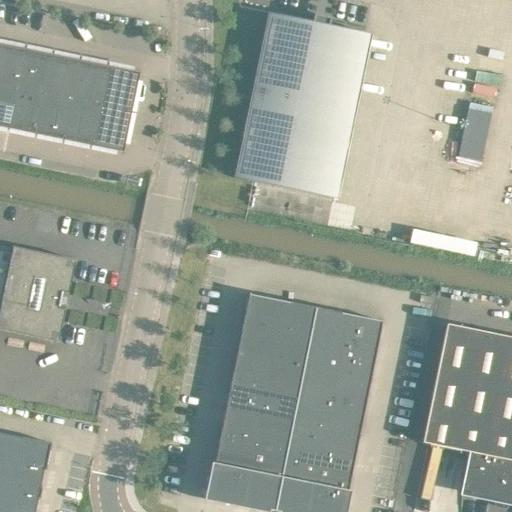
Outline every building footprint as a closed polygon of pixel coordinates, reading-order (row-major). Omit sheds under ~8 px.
[(267,12),(232,179),(239,180),(271,187),(296,192),(330,199),(338,200),(372,34),(364,32),(330,25),(328,25),(330,18),(313,15),(311,21),(276,14),(273,14),(267,12)] [(0,85),(15,89),(23,49),(0,44),(0,85)] [(15,89),(43,94),(51,55),(23,49),(15,89)] [(43,94),(70,100),(78,60),(51,55),(43,94)] [(70,100),(97,106),(106,66),(78,60),(70,100)] [(106,66),(97,106),(131,112),(139,73),(106,66)] [(0,127),(7,129),(15,89),(0,85),(0,127)] [(7,129),(34,134),(43,94),(15,89),(7,129)] [(458,161),(480,166),(495,96),(473,91),(458,161)] [(34,134),(62,140),(70,100),(43,94),(34,134)] [(62,140),(89,146),(97,106),(70,100),(62,140)] [(97,106),(89,146),(123,153),(131,112),(97,106)] [(431,243),(472,256),(475,246),(434,233),(431,243)] [(0,250),(0,330),(58,342),(65,309),(58,307),(59,303),(63,304),(64,297),(60,297),(61,292),(68,294),(75,260),(12,247),(11,253),(9,253),(5,252),(6,251),(0,250)] [(248,294),(242,324),(287,334),(294,304),(248,294)] [(281,363),(304,367),(316,308),(294,304),(287,334),(281,363)] [(316,308),(304,367),(326,372),(332,343),(338,313),(316,308)] [(332,343),(375,352),(382,321),(338,313),(332,343)] [(242,324),(236,353),(281,363),(287,334),(242,324)] [(498,503),(499,503),(506,505),(506,507),(507,507),(508,501),(511,502),(511,338),(446,324),(422,443),(472,453),(468,472),(468,480),(471,488),(476,493),(484,497),(496,499),(496,500),(497,502),(498,503)] [(326,372),(370,381),(375,352),(332,343),(326,372)] [(230,382),(298,396),(304,367),(281,363),(236,353),(230,382)] [(298,396),(364,410),(370,381),(326,372),(304,367),(298,396)] [(225,411),(292,425),(298,396),(230,382),(225,411)] [(292,425),(358,439),(364,410),(298,396),(292,425)] [(219,440),(286,454),(292,425),(225,411),(219,440)] [(286,454),(352,468),(358,439),(292,425),(286,454)] [(0,511),(34,511),(37,498),(39,499),(41,489),(39,488),(43,470),(45,470),(51,443),(21,437),(21,438),(0,433),(0,511)] [(258,479),(280,483),(286,454),(219,440),(213,469),(235,474),(258,479)] [(302,488),(324,492),(346,497),(352,468),(286,454),(280,483),(302,488)] [(207,498),(229,503),(235,474),(213,469),(207,498)] [(229,503),(252,507),(258,479),(235,474),(229,503)] [(252,507),(274,511),(280,483),(258,479),(252,507)] [(274,511),(275,511),(296,511),(302,488),(280,483),(274,511)] [(296,511),(320,511),(324,492),(302,488),(296,511)] [(324,492),(320,511),(342,511),(346,497),(324,492)]
